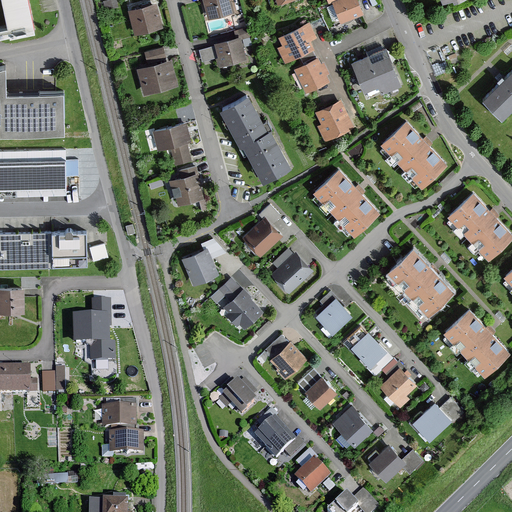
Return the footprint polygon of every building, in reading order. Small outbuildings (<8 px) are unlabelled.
[(4,0),(11,28),(0,31),(2,39),(14,36),(14,38),(39,33),(32,0),(4,0)] [(202,0),(209,20),(235,11),(231,0),(202,0)] [(327,0),(329,5),(334,3),(342,25),(365,16),(359,0),(327,0)] [(163,27),(156,3),(127,11),(134,35),(163,27)] [(316,39),(308,24),(279,39),(283,47),(276,50),(284,64),(315,49),(311,41),(316,39)] [(249,37),(246,27),(233,31),(235,39),(215,44),(223,69),(248,62),(241,40),(249,37)] [(147,62),(166,58),(163,48),(145,53),(147,62)] [(386,59),(382,51),(353,63),(365,94),(380,88),(381,91),(382,94),(403,86),(391,57),(386,59)] [(331,83),(318,58),(293,70),(306,95),(331,83)] [(178,86),(170,60),(137,70),(145,96),(178,86)] [(0,127),(73,125),(73,89),(17,89),(17,62),(0,66),(0,127)] [(511,72),(500,84),(484,100),(504,121),(511,112),(511,72)] [(268,129),(249,95),(222,110),(242,145),(245,144),(266,180),(294,164),(273,127),(268,129)] [(355,127),(342,100),(316,112),(321,124),(318,125),(326,142),(355,127)] [(412,125),(407,120),(381,144),(422,186),(447,162),(440,154),(433,147),(412,125)] [(192,142),(186,122),(152,132),(157,151),(169,148),(174,165),(192,160),(187,143),(192,142)] [(77,176),(77,162),(0,161),(0,189),(17,190),(17,195),(49,195),(67,195),(67,175),(77,176)] [(205,196),(197,166),(179,171),(180,176),(170,179),(178,204),(205,196)] [(372,202),(339,168),(314,192),(354,235),(380,211),(372,202)] [(511,236),(511,230),(475,191),(449,215),(489,258),(511,236)] [(282,235),(264,216),(243,237),(260,255),(282,235)] [(0,268),(87,267),(87,231),(0,232),(0,268)] [(212,259),(227,253),(213,237),(201,242),(203,249),(183,257),(194,283),(218,273),(212,259)] [(94,259),(109,255),(105,241),(90,244),(94,259)] [(455,291),(414,248),(389,272),(429,315),(455,291)] [(314,270),(296,251),(271,273),(288,292),(314,270)] [(24,285),(0,285),(0,308),(24,309),(24,285)] [(264,310),(243,289),(224,307),(245,329),(264,310)] [(354,314),(332,290),(320,301),(327,307),(318,315),(335,333),(354,314)] [(115,342),(109,342),(108,329),(111,329),(110,309),(93,310),(93,317),(74,317),(75,345),(90,345),(91,362),(115,361),(115,342)] [(511,351),(470,309),(445,333),(485,375),(511,351)] [(394,357),(369,330),(353,346),(364,358),(360,361),(374,375),(394,357)] [(308,358),(292,341),(289,343),(281,335),(263,350),(279,367),(276,370),(284,379),(308,358)] [(0,394),(33,392),(32,367),(24,367),(6,368),(0,368),(0,394)] [(417,384),(400,367),(379,387),(400,409),(410,399),(406,395),(417,384)] [(54,373),(46,373),(47,393),(54,393),(54,391),(65,390),(64,370),(54,370),(54,373)] [(322,373),(305,390),(320,406),(338,390),(322,373)] [(256,392),(244,378),(218,400),(227,409),(232,405),(242,416),(258,402),(253,395),(256,392)] [(439,406),(436,402),(413,421),(429,440),(462,412),(449,397),(439,406)] [(333,423),(353,445),(372,428),(359,413),(360,412),(353,404),(333,423)] [(137,406),(101,406),(101,429),(137,428),(137,406)] [(272,418),(282,428),(284,426),(269,410),(258,420),(263,426),(272,418)] [(255,436),(276,459),(293,443),(272,420),(255,436)] [(144,432),(108,432),(108,454),(144,453),(144,432)] [(403,458),(389,444),(370,463),(386,480),(403,464),(410,472),(423,460),(412,449),(403,458)] [(296,478),(312,495),(332,476),(316,459),(296,478)] [(352,500),(347,494),(327,511),(353,511),(357,509),(359,511),(372,511),(379,506),(363,489),(352,500)] [(128,511),(129,498),(111,497),(111,502),(89,501),(88,511),(128,511)]
